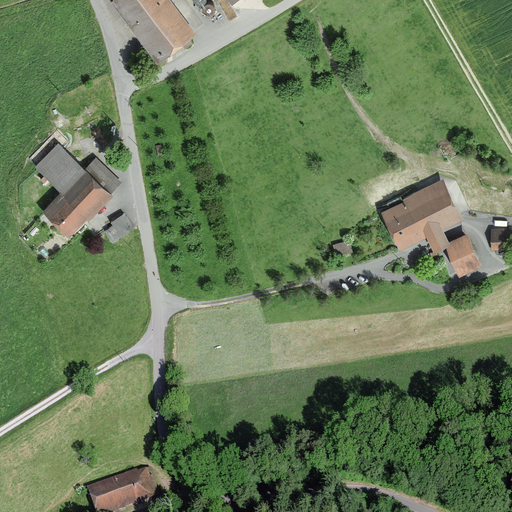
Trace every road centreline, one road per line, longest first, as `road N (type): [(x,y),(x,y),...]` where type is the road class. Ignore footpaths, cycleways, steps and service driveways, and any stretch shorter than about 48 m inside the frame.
road 1 (unclassified): [(122,98),(158,306),(161,423),(183,480),(225,501),(348,489),(427,511)]
road 2 (track): [(319,0),(317,19),(342,86),(381,135),(470,180),(484,204)]
road 3 (unclassified): [(288,0),(122,98)]
road 4 (track): [(0,433),(160,341)]
road 5 (track): [(427,0),(511,147)]
